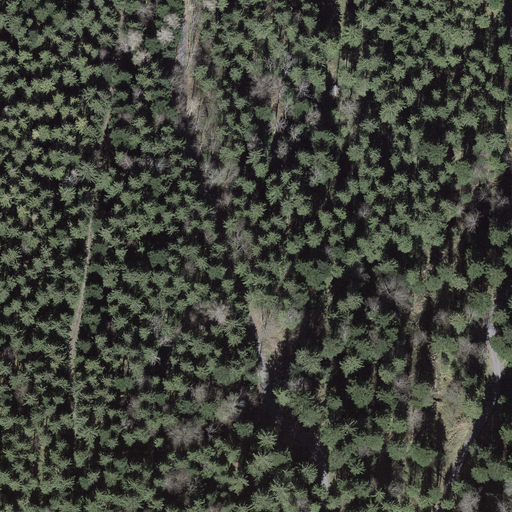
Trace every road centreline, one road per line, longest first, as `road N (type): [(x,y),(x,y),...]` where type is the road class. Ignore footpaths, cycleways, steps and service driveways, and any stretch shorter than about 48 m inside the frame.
road 1 (unclassified): [(180,0),(180,92),(193,160),(253,331),(266,403),(320,460),(326,511)]
road 2 (track): [(127,0),(90,283),(71,356),(77,477),(92,511)]
road 3 (track): [(338,0),(358,89),(405,152),(441,163),(511,127)]
road 4 (unclassified): [(441,511),(495,393),(493,311),(511,288)]
